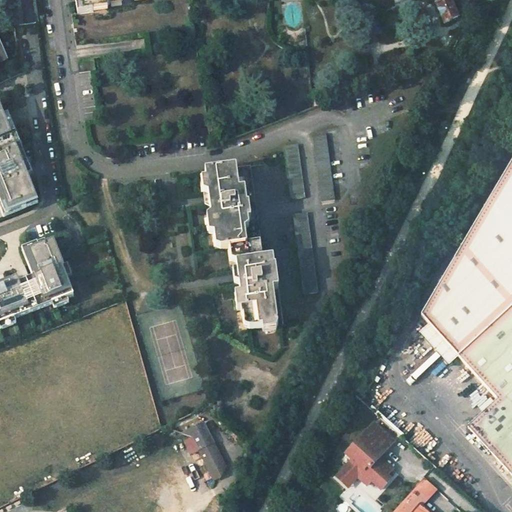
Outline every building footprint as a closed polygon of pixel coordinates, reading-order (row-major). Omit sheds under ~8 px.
[(78,0),(79,11),(112,6),(111,1),(114,0),(78,0)] [(438,0),(440,4),(435,6),(442,25),(456,20),(448,0),(438,0)] [(95,68),(94,57),(79,59),(80,70),(95,68)] [(369,88),(378,84),(377,70),(367,71),(369,88)] [(0,117),(0,210),(2,215),(37,201),(30,183),(29,184),(24,171),(28,169),(20,149),(17,151),(3,116),(0,117)] [(334,204),(323,139),(309,141),(320,207),(334,204)] [(302,199),(294,147),(280,149),(289,201),(302,199)] [(461,431),(511,487),(511,155),(407,332),(412,337),(416,334),(422,341),(428,335),(451,361),(490,405),(461,431)] [(262,260),(249,166),(204,173),(213,236),(220,239),(222,251),(237,249),(245,295),(240,295),(243,311),(247,311),(248,317),(253,316),(255,330),(283,326),(273,259),(262,260)] [(318,292),(305,213),(291,216),(304,294),(318,292)] [(0,319),(11,315),(13,320),(72,296),(60,268),(62,268),(51,242),(26,252),(35,274),(19,281),(17,274),(0,280),(0,319)] [(442,370),(451,361),(428,335),(422,341),(416,334),(412,337),(442,370)] [(392,469),(386,463),(377,464),(377,459),(393,442),(373,424),(345,456),(351,461),(343,469),(355,479),(357,477),(366,485),(371,481),(381,490),(390,479),(386,475),(392,469)] [(223,481),(229,471),(209,426),(187,436),(197,440),(217,484),(223,481)] [(355,479),(343,469),(336,477),(347,487),(355,479)] [(424,478),(392,511),(429,511),(420,504),(435,488),(424,478)]
